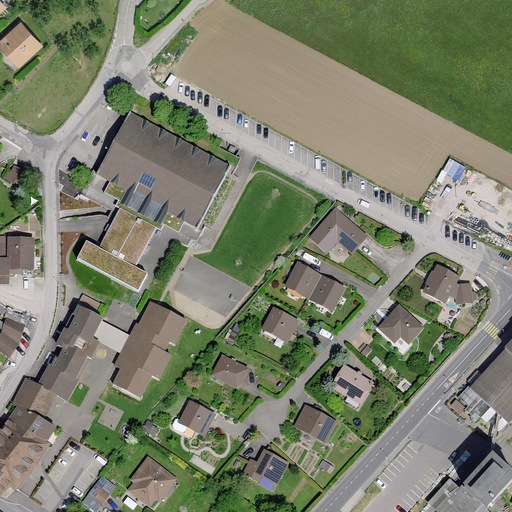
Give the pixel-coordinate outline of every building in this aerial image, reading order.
[(37,41),(23,25),(14,33),(9,33),(9,37),(0,45),(15,61),(22,55),(30,55),(31,47),(37,41)] [(131,114),(130,113),(96,176),(97,176),(99,174),(102,175),(102,176),(103,176),(111,180),(104,194),(123,204),(122,206),(158,225),(159,223),(179,233),(186,220),(198,226),(196,229),(197,230),(231,167),(230,167),(228,169),(130,116),(131,114)] [(8,172),(4,178),(20,187),(27,175),(15,168),(12,174),(8,172)] [(158,225),(122,206),(99,249),(86,243),(77,260),(138,293),(147,275),(135,269),(158,225)] [(335,212),(312,238),(327,251),(337,239),(353,252),(365,238),(335,212)] [(32,241),(10,240),(9,246),(0,245),(0,276),(9,277),(9,272),(17,273),(22,273),(22,270),(31,270),(32,241)] [(299,265),(287,287),(303,296),(305,293),(311,296),(319,280),(313,277),(315,274),(299,265)] [(447,294),(450,296),(456,285),(453,284),(457,277),(440,268),(436,275),(433,273),(428,284),(429,285),(426,290),(427,291),(426,294),(443,303),(447,294)] [(325,283),(319,280),(311,296),(317,299),(315,302),(331,311),(343,289),(327,280),(325,283)] [(470,287),(461,288),(462,293),(460,293),(461,303),(463,302),(463,304),(472,303),(470,287)] [(137,325),(115,366),(123,371),(115,385),(114,384),(113,385),(140,399),(140,398),(139,397),(150,376),(159,380),(159,379),(157,378),(169,357),(171,357),(162,352),(168,342),(175,345),(173,344),(184,322),(186,323),(187,322),(158,308),(150,303),(150,304),(152,305),(141,327),(137,325)] [(50,366),(38,386),(27,380),(14,404),(41,420),(54,396),(67,402),(78,381),(75,379),(86,357),(91,359),(99,344),(91,340),(101,321),(102,322),(103,321),(76,307),(64,331),(65,331),(57,346),(65,350),(59,361),(54,358),(50,366)] [(3,332),(19,343),(26,319),(12,314),(13,310),(8,308),(5,318),(7,319),(3,332)] [(421,329),(399,309),(380,329),(394,341),(400,335),(409,343),(421,329)] [(274,311),(264,330),(286,342),(297,323),(274,311)] [(238,334),(232,331),(229,338),(234,340),(238,334)] [(6,336),(0,344),(0,350),(9,357),(18,345),(6,336)] [(223,357),(213,374),(223,380),(223,381),(238,389),(248,370),(235,363),(237,359),(233,357),(230,361),(223,357)] [(344,368),(333,386),(361,403),(372,385),(360,378),(362,374),(359,372),(357,375),(344,368)] [(41,420),(14,404),(14,405),(19,408),(8,424),(6,422),(5,423),(8,424),(31,439),(33,435),(46,443),(55,428),(52,426),(46,422),(41,420)] [(175,420),(172,426),(174,429),(181,433),(185,432),(188,427),(203,435),(213,416),(191,404),(182,422),(178,420),(175,420)] [(302,415),(296,426),(324,442),(334,423),(312,411),(309,418),(302,415)] [(153,424),(148,421),(143,430),(154,436),(158,429),(152,426),(153,424)] [(8,424),(5,423),(7,425),(0,433),(0,495),(10,485),(15,490),(28,472),(30,473),(37,464),(35,463),(48,445),(46,443),(33,435),(31,439),(8,424)] [(276,483),(286,464),(264,452),(257,466),(250,463),(244,474),(254,479),(257,473),(276,483)] [(173,480),(148,461),(134,480),(137,483),(131,490),(149,504),(155,496),(159,499),(173,480)] [(102,478),(84,502),(96,511),(114,488),(102,478)]
